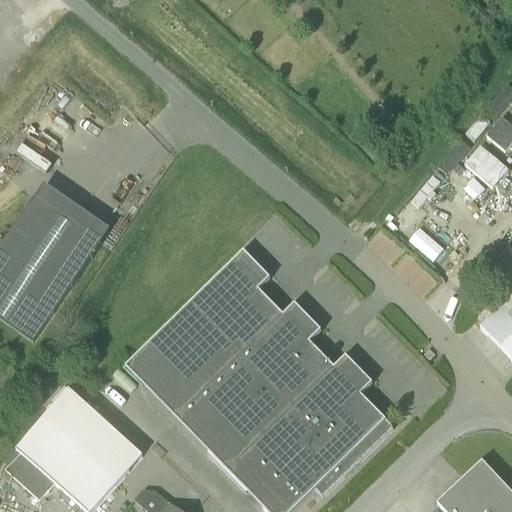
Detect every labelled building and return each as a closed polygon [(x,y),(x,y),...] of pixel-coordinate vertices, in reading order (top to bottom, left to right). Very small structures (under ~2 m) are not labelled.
[(511,91),(508,88),(496,101),(505,109),(511,101),(511,91)] [(493,123),(505,109),(496,101),(484,115),(493,123)] [(481,119),(465,137),(474,145),(490,127),(481,119)] [(511,147),(511,130),(502,122),(487,140),(506,155),(511,147)] [(461,142),(449,156),(458,164),(470,150),(461,142)] [(509,174),(480,151),(465,169),(493,192),(509,174)] [(458,164),(449,156),(437,170),(446,178),(458,164)] [(458,166),(452,173),(458,179),(464,172),(458,166)] [(0,322),(30,344),(99,246),(35,201),(0,250),(0,322)] [(133,361),(185,413),(282,318),(258,293),(270,281),(243,254),(133,361)] [(511,364),(511,301),(480,331),(511,364)] [(185,413),(236,466),(334,370),(309,345),(321,334),(294,307),(282,318),(185,413)] [(236,466),(255,486),(280,511),(294,511),(315,492),(323,500),(393,431),(361,398),(372,386),(364,378),(346,359),(334,370),(236,466)] [(38,503),(54,486),(82,511),(94,511),(143,459),(69,392),(16,451),(19,454),(4,472),(38,503)] [(441,511),(511,511),(511,496),(482,465),(437,507),(441,511)] [(171,511),(169,510),(169,506),(154,494),(143,493),(134,503),(144,511),(171,511)]
